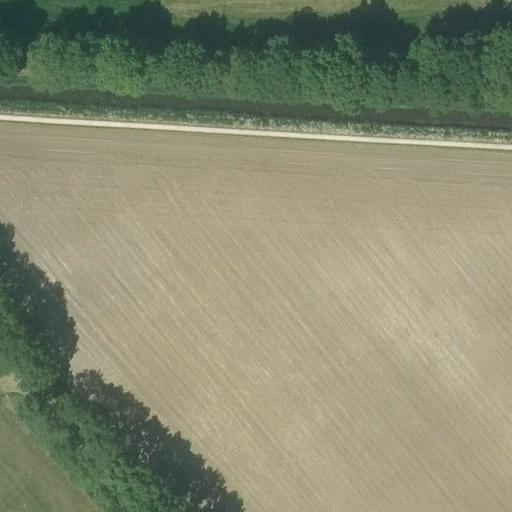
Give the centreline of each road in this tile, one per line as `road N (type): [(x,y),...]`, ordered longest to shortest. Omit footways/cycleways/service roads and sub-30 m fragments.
road 1 (track): [(0,70),(511,98)]
road 2 (unclassified): [(140,511),(0,345)]
